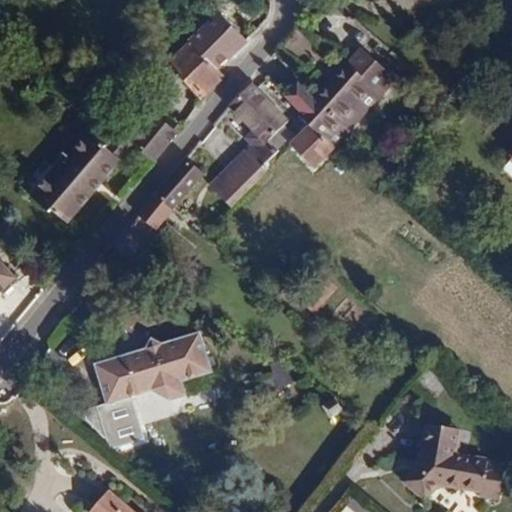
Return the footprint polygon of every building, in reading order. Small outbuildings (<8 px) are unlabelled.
[(240,48),(247,41),(219,14),(169,64),(202,99),(226,77),(219,69),(227,62),(240,48)] [(360,63),(368,53),(363,48),(354,58),(360,63)] [(360,63),(354,58),(316,100),(298,84),(287,97),(303,112),(336,148),(381,98),(380,97),(396,78),(368,53),(360,63)] [(247,150),(223,174),(228,180),(216,191),(233,209),(269,172),(264,167),(255,157),(267,145),(290,123),(252,84),(230,106),(253,132),(246,139),(254,147),(249,152),(247,150)] [(316,168),(336,148),(303,112),(299,116),(311,128),(293,145),(316,168)] [(156,162),(180,133),(178,131),(164,119),(157,114),(138,135),(133,130),(122,132),(108,148),(91,133),(70,157),(57,172),(54,170),(33,194),(31,197),(50,213),(53,209),(69,223),(136,145),(156,162)] [(167,116),(164,119),(178,131),(181,128),(167,116)] [(276,154),(267,145),(255,157),(264,167),(276,154)] [(54,170),(57,172),(70,157),(67,155),(54,170)] [(186,160),(156,197),(171,209),(172,211),(176,207),(205,174),(186,160)] [(211,186),(216,191),(228,180),(223,174),(211,186)] [(0,292),(16,278),(0,261),(0,292)] [(202,333),(160,345),(162,351),(150,355),(148,349),(95,365),(107,406),(98,408),(111,448),(138,440),(126,400),(153,392),(170,402),(188,397),(184,382),(214,373),(202,333)] [(153,339),(148,349),(150,355),(162,351),(160,345),(160,342),(153,339)] [(451,444),(454,428),(429,423),(422,462),(407,481),(426,499),(441,483),(483,491),(483,493),(500,496),(505,469),(486,465),(487,460),(454,454),(456,445),(451,444)] [(132,511),(109,491),(90,511),(132,511)]
